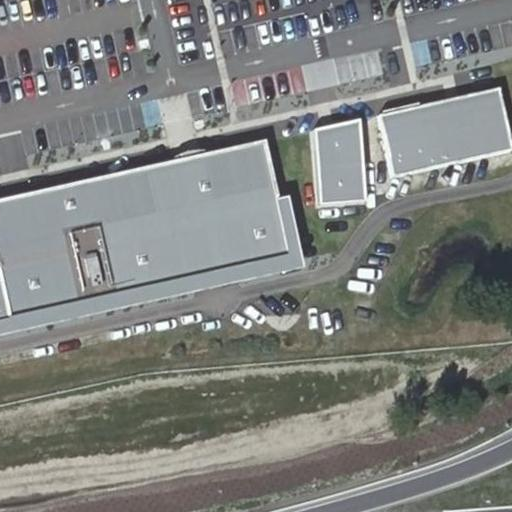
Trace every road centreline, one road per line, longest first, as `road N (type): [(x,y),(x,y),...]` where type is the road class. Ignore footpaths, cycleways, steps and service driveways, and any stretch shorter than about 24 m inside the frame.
road 1 (motorway): [(511,447),(325,511)]
road 2 (unknown): [(0,48),(154,9)]
